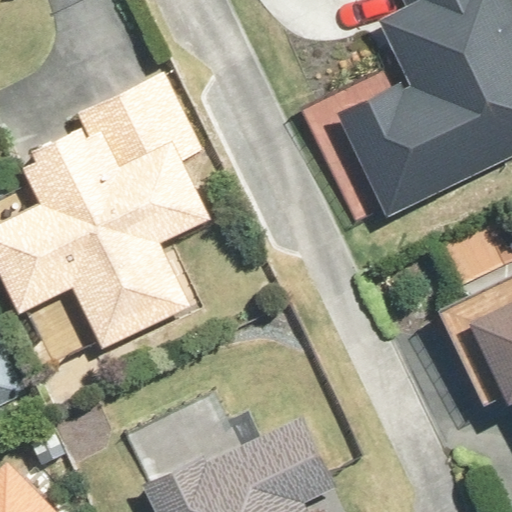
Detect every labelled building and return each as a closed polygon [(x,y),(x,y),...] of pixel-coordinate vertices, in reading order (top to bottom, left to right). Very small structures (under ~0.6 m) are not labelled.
[(511,150),(511,0),(393,0),(377,8),(409,76),(402,79),(398,71),(335,101),(387,209),(511,150)] [(30,143),(34,155),(23,159),(40,199),(0,217),(0,267),(18,308),(75,284),(101,344),(189,304),(160,238),(211,216),(183,157),(202,147),(165,68),(78,108),(83,118),(30,143)] [(511,294),(474,311),(511,396),(511,395),(511,294)] [(0,401),(27,389),(0,333),(0,401)] [(201,446),(141,474),(158,511),(312,511),(305,496),(337,481),(302,408),(205,454),(201,446)] [(0,511),(57,511),(60,510),(8,457),(0,465),(0,511)]
